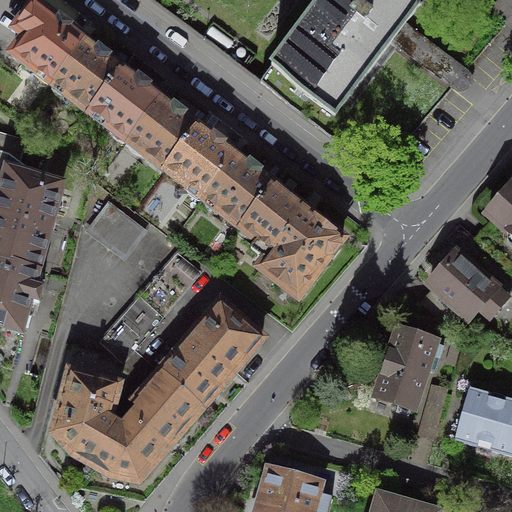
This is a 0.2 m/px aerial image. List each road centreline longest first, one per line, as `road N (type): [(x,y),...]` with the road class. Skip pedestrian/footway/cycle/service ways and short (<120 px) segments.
road 1 (residential): [(101,0),(414,234)]
road 2 (residential): [(179,511),(414,234)]
road 3 (residential): [(414,234),(511,122)]
